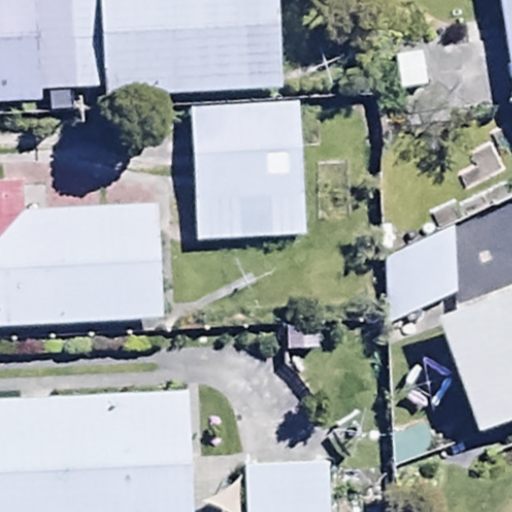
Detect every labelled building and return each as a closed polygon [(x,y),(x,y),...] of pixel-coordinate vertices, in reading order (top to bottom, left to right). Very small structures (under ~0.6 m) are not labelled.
[(0,0),(0,117),(110,110),(103,0),(0,0)] [(114,0),(121,114),(310,103),(303,0),(114,0)] [(511,0),(499,0),(511,86),(511,0)] [(301,118),(196,121),(199,251),(304,248),(301,118)] [(0,185),(0,343),(179,334),(172,213),(50,220),(48,183),(0,185)] [(511,310),(442,332),(481,441),(511,432),(511,310)] [(0,410),(0,511),(213,511),(211,404),(0,410)] [(331,511),(330,470),(250,473),(251,511),(331,511)]
